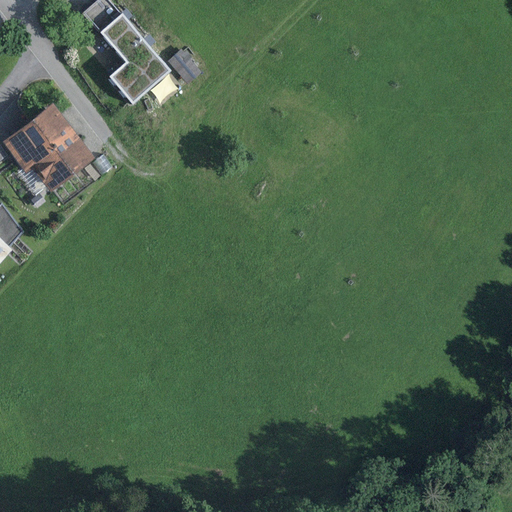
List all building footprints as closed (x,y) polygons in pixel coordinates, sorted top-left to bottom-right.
[(86,12),(102,31),(124,12),(113,0),(99,0),(95,4),(86,12)] [(102,31),(128,61),(113,74),(135,100),(172,68),(124,12),(102,31)] [(96,157),(55,103),(7,141),(30,170),(36,165),(55,189),(96,157)] [(29,230),(7,202),(0,209),(0,236),(13,248),(29,230)] [(0,236),(0,261),(13,248),(0,236)]
